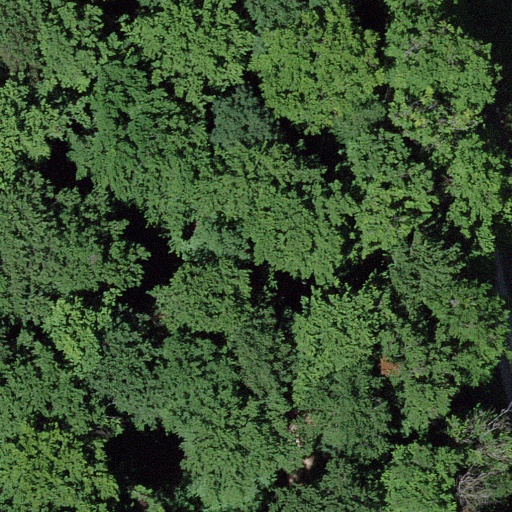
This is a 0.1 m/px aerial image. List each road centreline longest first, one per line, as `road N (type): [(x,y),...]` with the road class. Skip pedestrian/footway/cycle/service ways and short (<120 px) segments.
road 1 (track): [(300,511),(35,0)]
road 2 (track): [(511,365),(428,0)]
